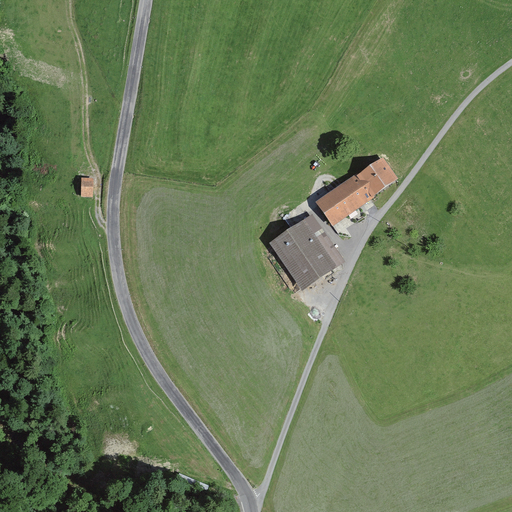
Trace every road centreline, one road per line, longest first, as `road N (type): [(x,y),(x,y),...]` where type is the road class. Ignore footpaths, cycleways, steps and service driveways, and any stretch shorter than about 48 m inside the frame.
road 1 (tertiary): [(249,500),(137,338),(116,266),(113,193),(145,0)]
road 2 (unclassified): [(249,500),(262,490),(367,237),(465,102),(511,62)]
